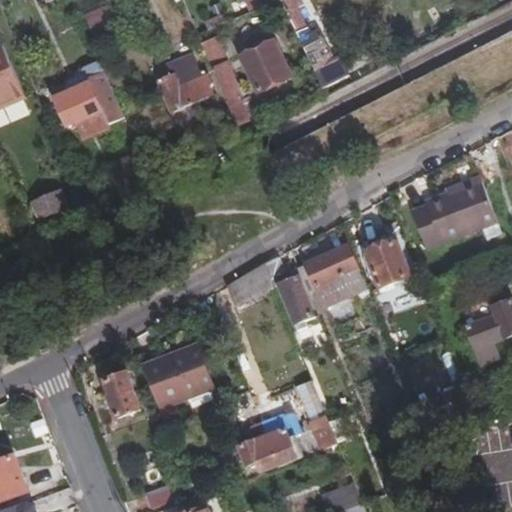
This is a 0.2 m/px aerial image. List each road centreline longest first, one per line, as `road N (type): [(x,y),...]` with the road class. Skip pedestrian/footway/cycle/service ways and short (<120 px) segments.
road 1 (residential): [(511,107),(41,366)]
road 2 (residential): [(96,511),(41,366)]
